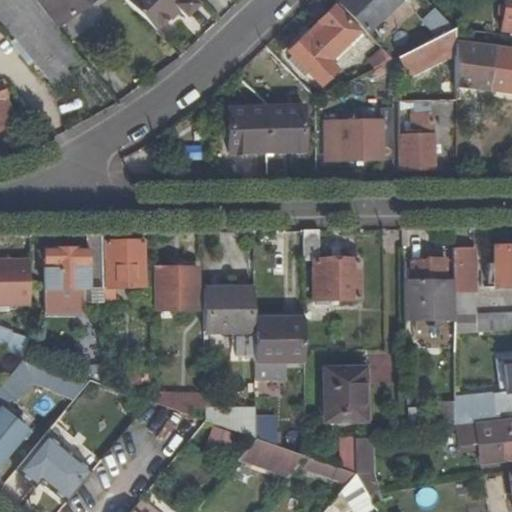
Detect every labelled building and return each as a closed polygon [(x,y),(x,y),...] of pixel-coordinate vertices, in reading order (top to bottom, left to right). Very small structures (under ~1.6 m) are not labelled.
[(0,0),(0,20),(54,86),(82,64),(70,49),(71,48),(31,0),(0,0)] [(33,0),(55,27),(92,0),(33,0)] [(343,0),(338,6),(370,38),(408,0),(343,0)] [(479,0),(467,0),(465,7),(474,11),(479,0)] [(497,16),(502,16),(500,30),(511,31),(511,0),(503,0),(503,6),(498,5),(497,16)] [(308,41),(305,37),(289,53),(321,85),(336,70),(328,61),(356,33),(333,9),(314,28),(317,32),(308,41)] [(437,35),(454,30),(441,17),(430,27),(437,35)] [(454,53),(454,50),(454,30),(398,57),(407,76),(454,53)] [(482,51),(483,33),(454,30),(454,50),(482,51)] [(511,51),(493,50),(488,90),(511,92),(511,51)] [(0,128),(9,124),(0,102),(0,100),(4,99),(0,90),(0,128)] [(412,111),(412,102),(397,103),(397,111),(412,111)] [(302,107),(228,108),(228,152),(302,151),(302,107)] [(398,136),(398,171),(433,170),(431,114),(410,114),(411,136),(398,136)] [(380,160),(380,152),(380,122),(348,123),(348,142),(325,141),(324,156),(338,156),(337,161),(380,160)] [(380,152),(393,152),(392,122),(380,122),(380,152)] [(320,262),(320,231),(303,232),(303,262),(314,262),(315,301),(332,302),(332,307),(340,307),(340,302),(360,301),(360,262),(320,262)] [(104,289),(103,234),(88,234),(88,250),(45,250),(45,268),(36,268),(37,284),(45,284),(45,289),(89,289),(89,303),(104,303),(104,289)] [(104,289),(104,303),(116,303),(116,290),(144,289),(143,243),(106,243),(107,289),(104,289)] [(511,287),(511,247),(494,247),(495,288),(511,287)] [(454,250),(455,336),(511,331),(511,315),(477,317),(476,250),(454,250)] [(12,301),(31,301),(30,251),(0,251),(0,281),(3,282),(11,282),(11,285),(12,297),(12,301)] [(447,260),(412,260),(412,280),(432,280),(446,279),(447,279),(447,260)] [(199,311),(198,269),(156,269),(156,312),(199,311)] [(236,359),(255,358),(254,320),(254,290),(204,290),(205,341),(236,340),(236,359)] [(255,361),(305,361),(305,351),(304,320),(254,320),(255,358),(255,361)] [(26,358),(31,360),(31,346),(0,334),(0,349),(25,358),(26,358)] [(45,384),(52,368),(31,360),(26,358),(25,358),(7,380),(0,388),(0,418),(32,379),(45,384)] [(511,358),(503,360),(506,383),(507,394),(501,394),(501,393),(494,394),(495,408),(495,410),(511,408),(511,358)] [(366,421),(364,370),(325,370),(326,422),(366,421)] [(79,394),(83,383),(52,371),(47,383),(79,394)] [(143,386),(143,375),(128,375),(128,386),(143,386)] [(152,392),(155,392),(155,375),(143,375),(143,386),(152,392)] [(194,410),(205,410),(205,407),(205,396),(155,394),(155,404),(192,417),(194,410)] [(479,409),(495,408),(494,394),(478,395),(479,409)] [(439,406),(439,429),(456,427),(455,400),(451,400),(451,405),(439,406)] [(256,439),(256,417),(255,407),(205,407),(205,410),(205,421),(206,422),(256,439)] [(257,439),(269,444),(269,417),(256,417),(256,439),(257,439)] [(511,424),(510,419),(459,426),(461,447),(479,445),(481,465),(511,461),(511,424)] [(2,432),(0,430),(0,462),(26,432),(12,420),(2,432)] [(211,427),(203,449),(224,456),(232,434),(211,427)] [(46,435),(16,472),(37,489),(42,483),(67,504),(92,473),(46,435)] [(298,468),(307,457),(269,444),(257,439),(242,458),(292,476),(298,468)] [(346,471),(357,475),(357,440),(343,439),(342,451),(346,451),(346,471)] [(357,440),(357,475),(368,473),(367,439),(357,440)] [(307,457),(298,468),(333,481),(338,468),(314,459),(307,457)] [(333,481),(348,486),(357,475),(346,471),(338,468),(333,481)] [(365,510),(373,503),(368,494),(357,475),(348,486),(344,491),(365,510)]
